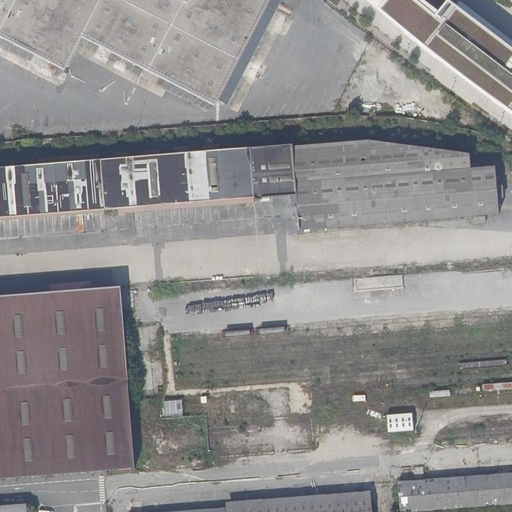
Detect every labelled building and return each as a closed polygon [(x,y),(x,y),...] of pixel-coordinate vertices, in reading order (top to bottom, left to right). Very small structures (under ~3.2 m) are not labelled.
[(0,0),(0,33),(67,69),(75,55),(77,50),(86,35),(218,104),(271,0),(0,0)] [(455,0),(445,14),(426,0),(371,0),(511,111),(511,39),(455,0)] [(350,82),(364,89),(372,72),(358,65),(350,82)] [(292,145),(251,148),(254,197),(256,200),(261,200),(264,199),(271,198),(270,186),(296,184),(297,195),(300,230),(473,214),(484,214),(498,212),(497,197),(495,184),(493,165),(469,167),(468,154),(368,140),(293,147),(292,145)] [(0,218),(254,197),(251,148),(0,169),(0,218)] [(503,183),(495,184),(497,197),(504,196),(503,183)] [(270,186),(271,198),(297,195),(296,184),(270,186)] [(0,478),(135,468),(120,292),(0,300),(0,478)] [(182,400),(164,400),(165,414),(182,414),(182,400)] [(414,410),(388,412),(389,429),(415,428),(414,410)] [(511,470),(401,479),(403,507),(511,498),(511,470)] [(371,511),(370,499),(227,510),(226,511),(371,511)] [(30,511),(30,503),(0,505),(0,511),(30,511)]
